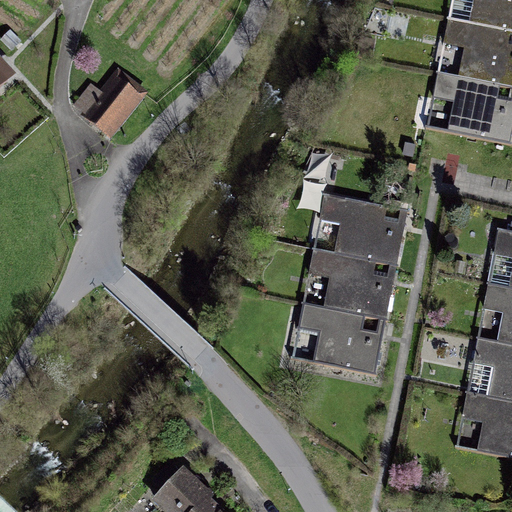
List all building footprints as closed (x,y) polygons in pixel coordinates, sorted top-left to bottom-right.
[(511,0),(475,0),(477,0),(472,22),(511,31),(511,0)] [(511,40),(449,27),(444,48),(470,53),(465,77),(511,86),(511,40)] [(119,72),(87,119),(114,138),(146,91),(119,72)] [(511,146),(511,96),(440,81),(434,107),(453,111),(448,136),(511,149),(511,146)] [(411,218),(327,201),(322,225),(346,229),(340,259),(400,271),(411,218)] [(511,240),(501,239),(497,263),(511,265),(511,288),(510,299),(511,299),(511,240)] [(395,280),(315,264),(310,287),(327,290),(323,311),(387,323),(395,280)] [(511,299),(510,299),(490,296),(487,317),(504,320),(498,351),(511,353),(511,299)] [(390,328),(305,312),(300,335),(321,339),(315,371),(379,383),(390,328)] [(511,353),(498,351),(481,348),(477,371),(494,374),(489,403),(511,407),(511,353)] [(511,407),(489,403),(468,400),(464,425),(486,429),(482,455),(511,460),(511,407)] [(216,511),(219,509),(182,477),(155,507),(160,511),(216,511)]
